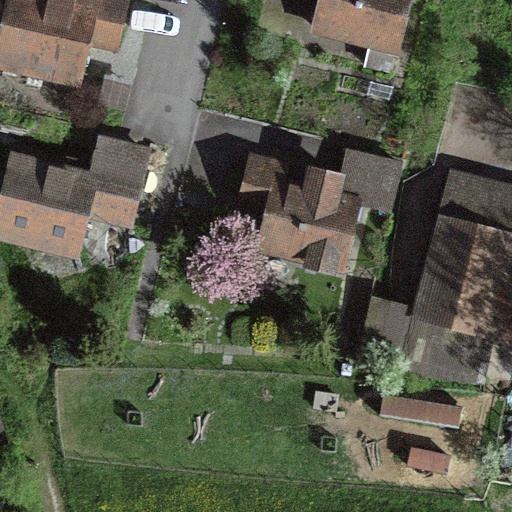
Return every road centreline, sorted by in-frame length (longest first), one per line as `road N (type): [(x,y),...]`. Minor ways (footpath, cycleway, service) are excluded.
road 1 (residential): [(205,0),(171,135)]
road 2 (track): [(49,511),(15,384)]
